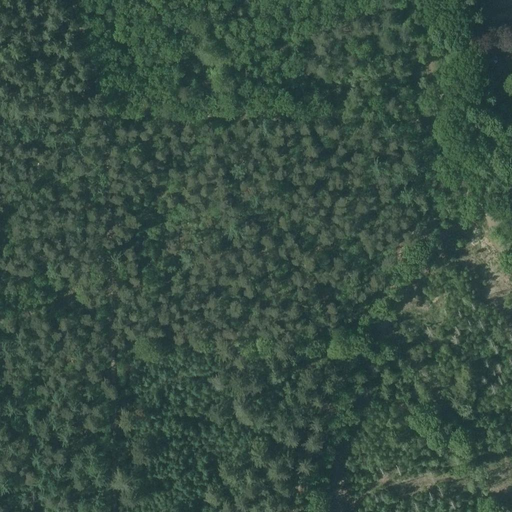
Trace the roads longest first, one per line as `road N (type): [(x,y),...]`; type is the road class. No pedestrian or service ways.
road 1 (unknown): [(73,0),(102,112),(116,511)]
road 2 (track): [(433,110),(0,111)]
road 3 (track): [(291,511),(407,237),(468,181)]
